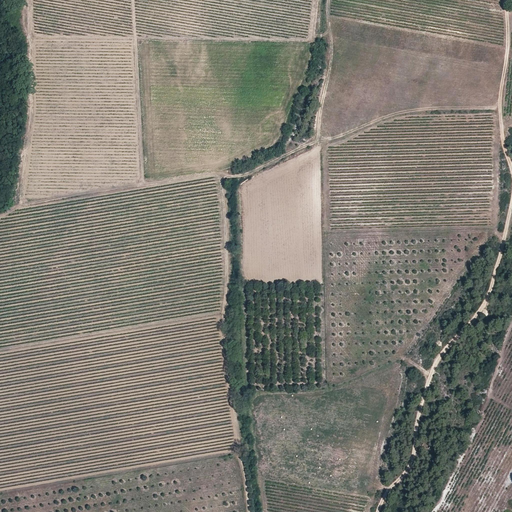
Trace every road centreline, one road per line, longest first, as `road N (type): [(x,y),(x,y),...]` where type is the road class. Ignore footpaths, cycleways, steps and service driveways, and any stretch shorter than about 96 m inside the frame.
road 1 (track): [(379,511),(413,466),(422,400),(439,358),(486,301),(511,196)]
road 2 (track): [(511,176),(498,101),(506,0)]
